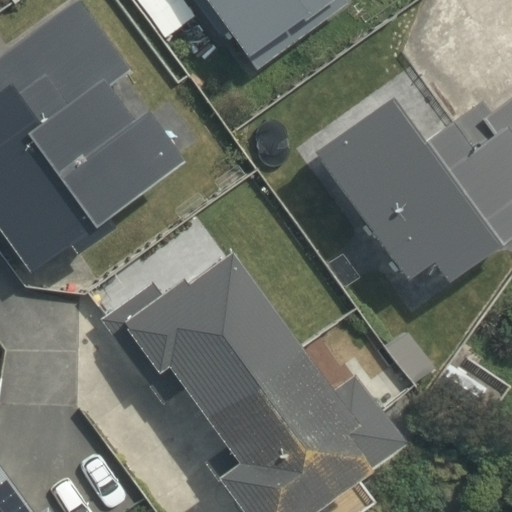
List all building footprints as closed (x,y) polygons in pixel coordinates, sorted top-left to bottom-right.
[(115,88),(135,74),(82,0),(78,0),(0,55),(0,224),(41,283),(202,170),(161,111),(140,125),(115,88)] [(191,0),(217,35),(223,30),(242,57),(247,54),(255,66),(343,2),(342,0),(191,0)] [(432,148),(404,108),(324,163),(410,289),(442,267),(466,302),(511,270),(511,268),(508,262),(511,258),(511,221),(511,220),(511,219),(511,111),(494,124),(511,150),(479,173),(453,134),(432,148)] [(231,511),(355,511),(361,508),(354,498),(412,459),(360,380),(337,395),(241,252),(124,330),(166,393),(184,381),(245,471),(216,490),(231,511)] [(30,511),(0,475),(0,511),(64,511),(62,509),(58,511),(30,511)]
